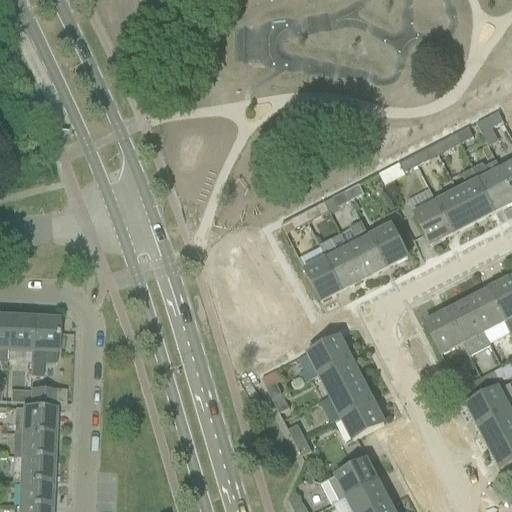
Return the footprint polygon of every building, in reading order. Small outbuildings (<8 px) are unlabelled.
[(485,123),(490,132),(503,125),(499,116),(485,123)] [(455,138),(460,148),(473,141),(468,132),(455,138)] [(455,138),(442,145),(447,155),(460,148),(455,138)] [(425,154),(412,160),(417,170),(430,163),(425,154)] [(412,160),(399,167),(404,177),(417,170),(412,160)] [(473,173),(496,216),(511,207),(511,195),(501,174),(490,180),(483,168),(473,173)] [(511,168),(501,174),(511,195),(511,168)] [(458,196),(474,227),(496,216),(473,173),(462,178),(469,191),(458,196)] [(346,195),(351,204),(364,198),(359,188),(346,195)] [(332,202),(337,211),(351,204),(346,195),(332,202)] [(437,207),(453,238),(474,227),(458,196),(437,207)] [(325,206),(316,210),(321,220),(330,215),(325,206)] [(415,218),(431,250),(453,238),(437,207),(415,218)] [(316,210),(303,217),(308,226),(321,220),(316,210)] [(282,228),(287,237),(308,226),(303,217),(290,223),(282,228)] [(349,253),(365,284),(386,273),(370,241),(362,226),(351,231),(352,233),(341,239),(349,253)] [(370,241),(386,273),(408,261),(391,230),(370,241)] [(320,249),(327,264),(344,295),(365,284),(349,253),(341,239),(331,244),(320,249)] [(305,275),(322,306),(344,295),(327,264),(305,275)] [(489,294),(505,325),(511,321),(511,287),(510,283),(489,294)] [(468,305),(490,347),(510,337),(511,340),(511,339),(511,338),(489,294),(468,305)] [(463,348),(470,361),(491,350),(490,347),(468,305),(446,316),(463,348)] [(425,327),(441,359),(463,348),(446,316),(425,327)] [(0,352),(8,353),(9,323),(0,322),(0,352)] [(8,353),(32,353),(33,324),(9,323),(8,353)] [(30,378),(37,378),(38,378),(39,377),(40,377),(41,376),(41,375),(41,374),(41,371),(43,371),(43,366),(56,367),(58,325),(33,324),(31,365),(30,378)] [(308,358),(319,380),(351,364),(340,342),(308,358)] [(319,380),(330,401),(362,385),(351,364),(319,380)] [(494,376),(481,383),(486,392),(499,385),(494,376)] [(459,394),(464,403),(486,392),(481,383),(459,394)] [(330,401),(342,423),(373,406),(362,385),(330,401)] [(266,391),(273,404),(282,399),(275,386),(266,391)] [(29,401),(29,406),(31,406),(49,407),(55,407),(56,393),(30,392),(30,394),(30,395),(29,401)] [(510,414),(499,392),(466,409),(478,431),(510,414)] [(11,394),(10,406),(29,406),(29,401),(30,395),(29,395),(11,394)] [(273,404),(280,417),(289,412),(282,399),(273,404)] [(342,423),(353,444),(384,428),(373,406),(342,423)] [(14,428),(14,437),(23,438),(53,439),(54,414),(49,414),(33,413),(24,413),(23,428),(14,428)] [(511,413),(478,431),(489,452),(511,440),(511,413)] [(288,433),(295,447),(305,442),(297,428),(288,433)] [(22,462),(52,463),(53,439),(23,438),(22,462)] [(511,440),(489,452),(501,474),(511,468),(511,440)] [(295,447),(302,459),(311,454),(305,442),(295,447)] [(21,486),(51,487),(52,463),(22,462),(21,486)] [(378,486),(367,464),(334,481),(321,487),(332,509),(345,502),(346,503),(378,486)] [(20,510),(50,511),(51,487),(21,486),(20,510)] [(346,503),(350,511),(380,511),(389,507),(378,486),(346,503)] [(289,505),(292,511),(304,511),(298,500),(289,505)]
